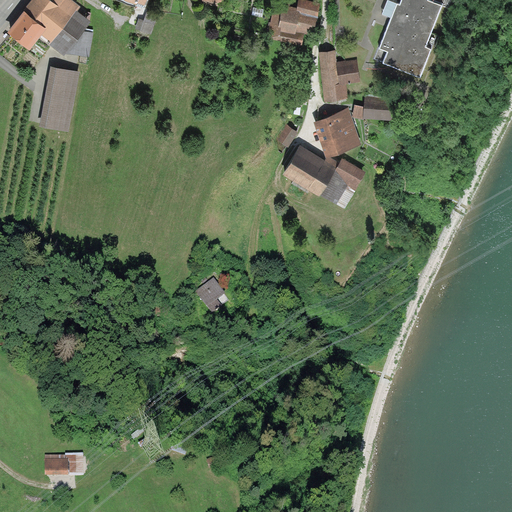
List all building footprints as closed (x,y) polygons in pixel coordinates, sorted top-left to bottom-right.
[(30,44),(39,32),(63,50),(65,48),(81,28),(90,15),(77,5),(81,1),(79,0),(30,0),(26,6),(25,5),(8,27),(30,44)] [(320,0),(299,0),(298,6),(276,3),(270,36),(303,41),(305,30),(315,32),(320,0)] [(401,0),(400,3),(398,2),(395,9),(381,45),(389,48),(385,59),(420,72),(430,47),(425,45),(441,1),(439,0),(401,0)] [(136,26),(152,31),(158,13),(147,10),(144,18),(139,16),(136,26)] [(94,30),(81,28),(65,48),(89,54),(94,30)] [(337,47),(319,49),(324,97),(349,95),(347,82),(362,80),(359,55),(338,57),(337,47)] [(79,67),(50,62),(40,123),(68,128),(79,67)] [(364,102),(354,102),(353,113),(395,116),(396,95),(365,93),(364,102)] [(360,141),(348,106),(315,117),(326,152),(360,141)] [(287,122),(278,137),(289,145),(299,130),(287,122)] [(325,156),(301,141),(283,169),(344,207),(359,183),(357,182),(365,169),(341,155),(339,159),(327,152),(325,156)] [(214,278),(196,290),(211,312),(221,305),(216,298),(224,292),(214,278)] [(78,459),(46,459),(47,477),(78,477),(78,459)] [(215,462),(208,463),(209,470),(216,469),(215,462)]
